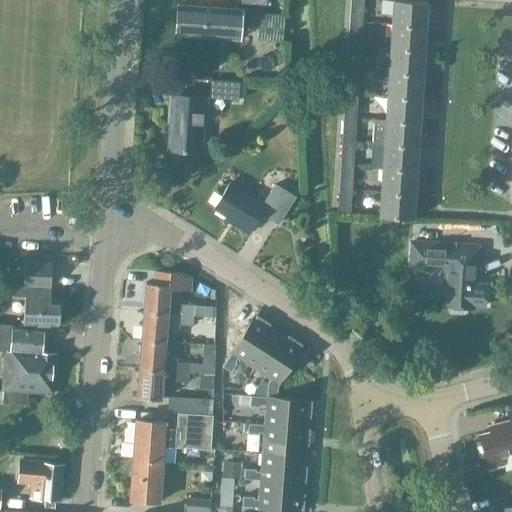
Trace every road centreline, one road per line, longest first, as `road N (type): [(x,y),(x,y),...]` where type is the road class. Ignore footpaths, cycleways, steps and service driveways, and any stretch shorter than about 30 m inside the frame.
road 1 (residential): [(363,388),(347,353),(319,327),(178,239),(110,223)]
road 2 (tertiary): [(86,511),(110,223)]
road 3 (tertiary): [(110,223),(124,0)]
road 4 (residential): [(374,511),(363,388)]
